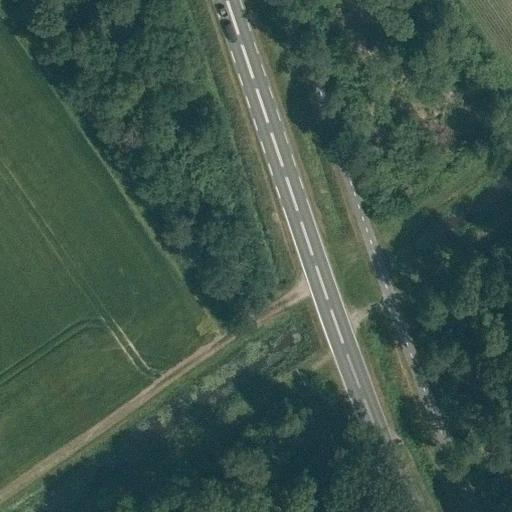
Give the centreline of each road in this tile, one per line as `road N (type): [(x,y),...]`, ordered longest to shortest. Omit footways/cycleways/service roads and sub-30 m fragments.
road 1 (primary): [(411,511),(343,344),(225,0)]
road 2 (track): [(302,370),(511,220)]
road 3 (track): [(302,370),(94,511)]
